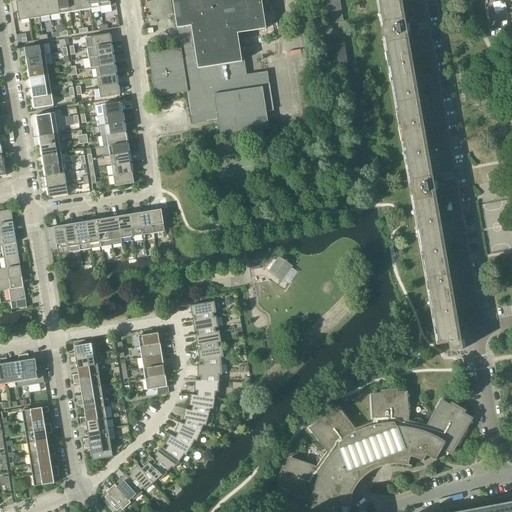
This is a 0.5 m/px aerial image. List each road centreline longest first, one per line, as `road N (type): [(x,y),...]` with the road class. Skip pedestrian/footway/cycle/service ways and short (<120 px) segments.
road 1 (residential): [(475,329),(416,0)]
road 2 (residential): [(31,214),(154,189),(129,0)]
road 3 (residential): [(81,488),(162,423),(180,376),(177,321)]
road 4 (residential): [(27,187),(0,12)]
road 5 (residential): [(81,488),(52,341)]
road 6 (residential): [(501,475),(475,329)]
road 7 (residential): [(52,341),(31,214)]
road 8 (residential): [(52,341),(177,321)]
